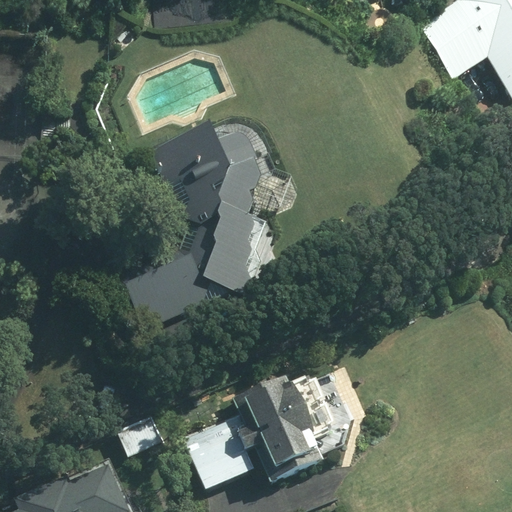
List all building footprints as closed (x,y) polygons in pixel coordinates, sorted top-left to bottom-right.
[(231,0),(150,0),(153,30),(234,23),(231,0)] [(511,0),(472,0),(421,31),(453,83),(487,63),(511,105),(511,0)] [(248,278),(250,250),(249,221),(261,175),(243,139),(217,146),(208,133),(153,160),(194,243),(187,263),(124,288),(143,333),(211,305),(201,285),(257,305),(248,278)] [(245,457),(260,451),(274,486),(322,466),(287,381),(238,401),(252,434),(238,439),(245,457)] [(163,445),(152,422),(119,437),(130,461),(163,445)] [(125,511),(107,471),(19,510),(20,511),(125,511)]
